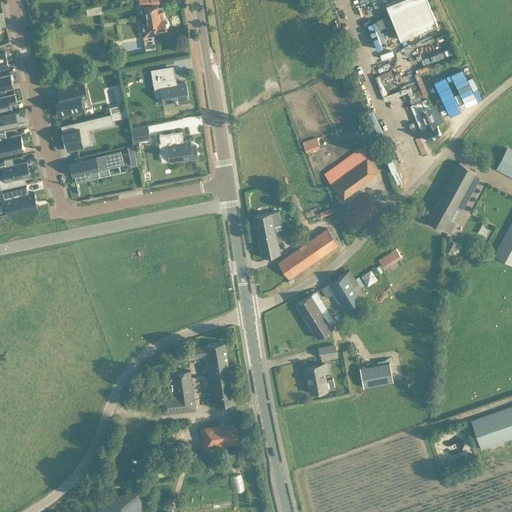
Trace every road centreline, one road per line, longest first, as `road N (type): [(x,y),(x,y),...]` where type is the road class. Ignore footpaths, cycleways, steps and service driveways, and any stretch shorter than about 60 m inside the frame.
road 1 (residential): [(228,183),(64,208),(12,0)]
road 2 (unclassified): [(247,313),(316,278),(351,249),(511,81)]
road 3 (unclassified): [(29,511),(82,469),(126,373),(144,353),(247,313)]
road 4 (tertiary): [(288,511),(247,313)]
road 5 (unknown): [(423,176),(377,86),(355,0)]
road 6 (tertiary): [(228,183),(199,0)]
road 7 (tertiary): [(247,313),(228,183)]
